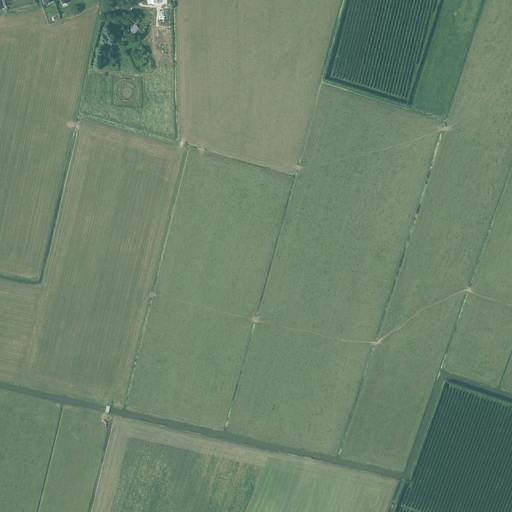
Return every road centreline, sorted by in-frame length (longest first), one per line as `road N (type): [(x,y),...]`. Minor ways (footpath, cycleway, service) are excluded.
road 1 (track): [(511,304),(461,289),(377,344),(258,319)]
road 2 (track): [(107,415),(178,152)]
road 3 (track): [(310,182),(302,168),(448,130),(479,99)]
road 4 (track): [(184,138),(180,0)]
